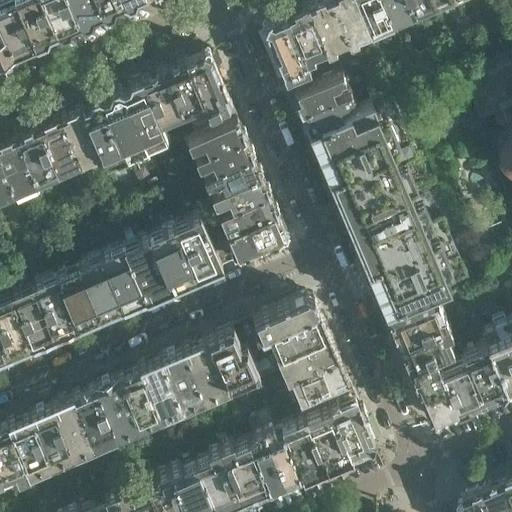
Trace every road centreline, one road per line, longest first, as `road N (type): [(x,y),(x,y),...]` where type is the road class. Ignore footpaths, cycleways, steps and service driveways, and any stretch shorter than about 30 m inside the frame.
road 1 (residential): [(0,386),(324,250)]
road 2 (residential): [(324,250),(220,0)]
road 3 (residential): [(0,95),(219,0)]
road 4 (residential): [(415,465),(324,250)]
